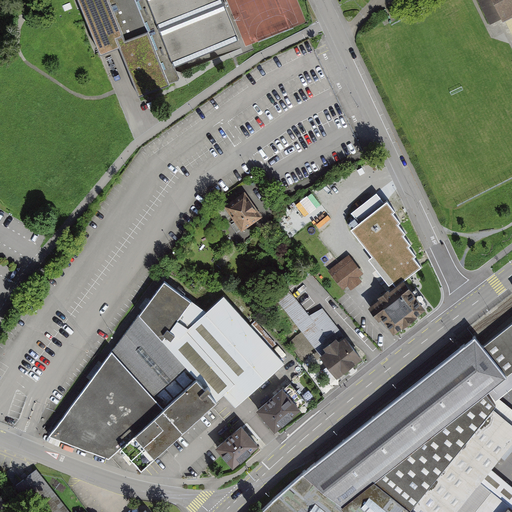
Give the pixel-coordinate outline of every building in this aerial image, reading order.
[(75,0),(115,86),(133,78),(238,34),(224,0),(75,0)] [(511,0),(476,0),(489,25),(501,17),(504,23),(511,18),(511,0)] [(247,191),(225,206),(241,230),(263,216),(247,191)] [(387,202),(351,231),(397,287),(421,268),(387,202)] [(348,255),(329,270),(346,292),(350,288),(365,275),(348,255)] [(206,311),(167,281),(139,317),(162,342),(178,320),(190,327),(206,311)] [(312,318),(283,283),(270,294),(300,330),(321,355),(345,335),(323,309),(312,318)] [(427,311),(404,283),(374,308),(397,336),(427,311)] [(285,362),(226,296),(206,311),(190,327),(178,320),(162,342),(197,379),(218,400),(224,395),(236,408),(285,362)] [(162,342),(139,317),(114,352),(164,407),(197,379),(162,342)] [(511,369),(511,321),(484,344),(508,373),(511,369)] [(345,335),(321,355),(339,377),(364,356),(345,335)] [(484,344),(478,337),(304,471),(343,503),(374,479),(410,506),(493,406),(496,402),(486,390),(488,389),(508,373),(484,344)] [(164,407),(114,352),(48,435),(106,460),(121,447),(164,407)] [(511,385),(511,369),(508,373),(488,389),(497,398),(499,396),(511,385)] [(121,447),(141,470),(146,466),(218,400),(197,379),(164,407),(121,447)] [(291,383),(259,413),(276,432),(303,410),(300,404),(306,400),(291,383)] [(417,511),(454,511),(480,482),(511,440),(511,421),(493,406),(410,506),(417,511)] [(260,446),(244,427),(217,449),(223,456),(234,469),(260,446)] [(272,501),(286,511),(417,511),(410,506),(374,479),(343,503),(304,471),(272,501)] [(68,511),(37,472),(17,487),(36,511),(68,511)] [(501,511),(509,503),(480,482),(454,511),(501,511)] [(10,511),(0,498),(0,511),(10,511)] [(286,511),(272,501),(260,511),(286,511)] [(511,511),(511,506),(510,504),(509,503),(501,511),(511,511)]
